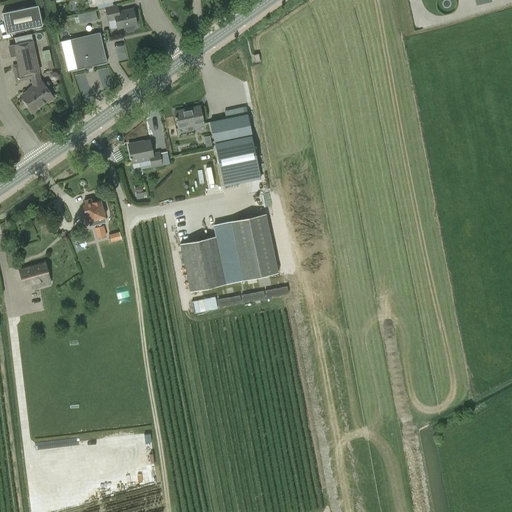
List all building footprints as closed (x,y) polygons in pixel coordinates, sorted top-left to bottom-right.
[(118,4),(105,7),(107,21),(115,20),(117,29),(124,28),(125,30),(128,32),(132,31),(135,27),(134,25),(137,25),(133,8),(119,11),(118,4)] [(6,33),(41,25),(37,5),(1,13),(6,33)] [(80,23),(87,21),(85,13),(78,14),(80,23)] [(60,42),(67,71),(106,63),(99,33),(60,42)] [(32,41),(9,46),(11,56),(15,55),(17,65),(12,66),(15,78),(18,80),(31,78),(33,88),(21,96),(28,106),(26,107),(31,113),(36,109),(35,107),(46,100),(48,101),(54,97),(49,89),(47,90),(41,82),(40,83),(37,71),(39,71),(32,41)] [(47,60),(50,59),(49,50),(41,51),(43,61),(47,60)] [(48,73),(48,77),(50,80),(54,80),(57,78),(57,75),(55,72),(51,71),(48,73)] [(174,111),(178,129),(203,124),(199,106),(174,111)] [(260,179),(251,135),(247,114),(209,122),(214,143),(223,186),(260,179)] [(132,163),(150,159),(152,167),(161,165),(158,153),(152,154),(149,140),(128,144),(132,163)] [(84,201),(85,205),(83,205),(87,222),(88,222),(89,226),(104,222),(103,217),(104,217),(100,200),(92,202),(91,199),(84,201)] [(276,274),(264,215),(230,222),(242,281),(276,274)] [(106,236),(103,225),(94,228),(97,239),(106,236)] [(119,232),(108,235),(110,242),(121,239),(119,232)] [(215,236),(179,243),(189,291),(225,284),(215,236)] [(24,290),(33,287),(50,283),(44,263),(19,270),(24,290)] [(287,286),(265,291),(266,297),(288,293),(287,286)] [(263,291),(241,295),(243,302),(264,298),(263,291)] [(239,295),(217,300),(219,306),(240,302),(239,295)] [(215,296),(191,301),(194,313),(217,308),(215,296)]
